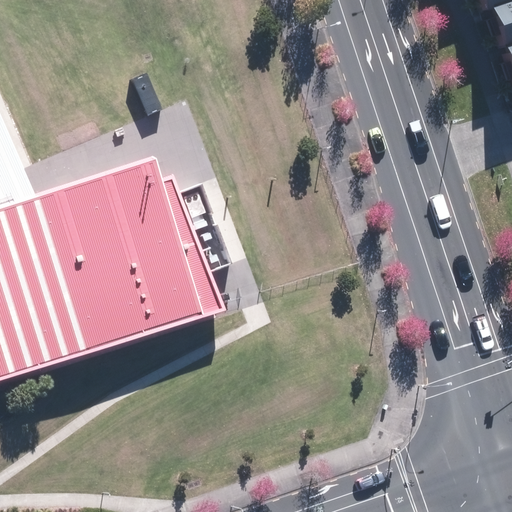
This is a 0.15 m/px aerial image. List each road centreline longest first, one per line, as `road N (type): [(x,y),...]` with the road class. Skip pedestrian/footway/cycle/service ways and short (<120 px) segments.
road 1 (secondary): [(506,451),(409,171)]
road 2 (secondary): [(325,511),(506,451)]
road 3 (secondary): [(409,171),(351,0)]
